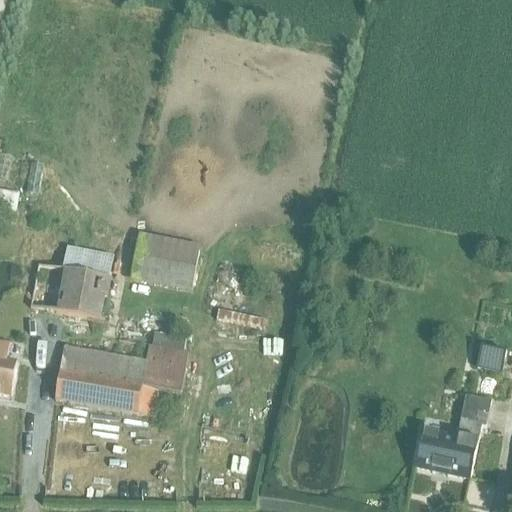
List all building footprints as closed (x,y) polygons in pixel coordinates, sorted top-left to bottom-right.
[(0,0),(0,28),(9,0),(0,0)] [(0,191),(0,212),(17,215),(20,194),(0,191)] [(286,221),(282,242),(312,248),(316,227),(286,221)] [(139,238),(130,284),(192,296),(200,249),(139,238)] [(59,272),(51,314),(104,325),(112,284),(110,283),(115,258),(67,249),(63,272),(59,272)] [(268,275),(307,275),(306,256),(268,257),(268,275)] [(0,340),(20,345),(27,305),(0,299),(0,340)] [(65,350),(55,403),(154,420),(159,393),(181,397),(189,356),(184,355),(186,342),(154,336),(153,349),(149,349),(146,365),(65,350)] [(0,397),(11,399),(16,366),(6,364),(9,347),(0,345),(0,397)] [(481,351),(476,372),(502,377),(506,357),(481,351)] [(496,398),(499,384),(485,382),(482,396),(496,398)] [(422,431),(413,472),(470,484),(481,430),(486,430),(491,404),(467,399),(457,440),(422,431)] [(374,449),(377,401),(360,400),(356,448),(374,449)]
